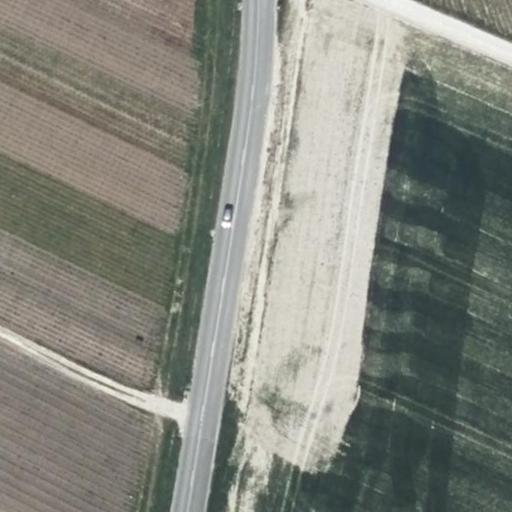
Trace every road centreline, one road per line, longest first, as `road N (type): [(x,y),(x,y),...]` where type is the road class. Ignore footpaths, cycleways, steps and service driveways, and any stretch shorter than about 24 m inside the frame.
road 1 (tertiary): [(181,511),(243,139),(256,0)]
road 2 (track): [(0,329),(96,378),(198,413)]
road 3 (track): [(374,0),(511,58)]
